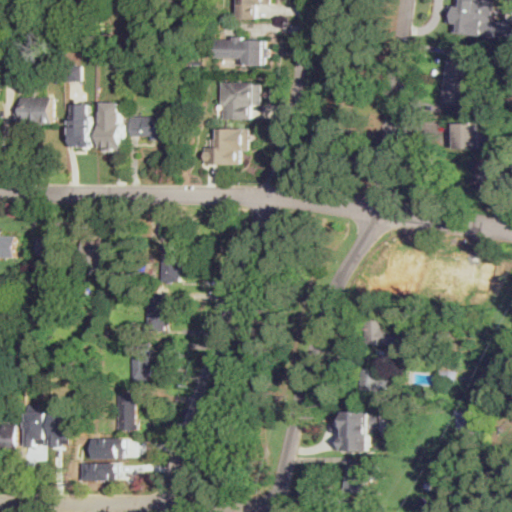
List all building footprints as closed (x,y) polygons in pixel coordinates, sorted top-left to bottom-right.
[(254,0),(254,11),(256,12),(256,16),(236,16),(236,14),(236,0),(254,0)] [(460,0),(485,4),(480,37),(454,33),(460,0)] [(85,22),(70,22),(70,7),(85,7),(85,22)] [(78,27),(78,43),(63,43),(63,27),(78,27)] [(218,38),(237,39),(237,36),(247,36),(247,39),(268,40),(268,47),(272,47),(272,57),(269,57),(269,64),(247,64),(247,57),(218,56),(218,38)] [(468,67),(462,105),(444,102),(449,65),(468,67)] [(265,84),(264,105),(258,104),(258,106),(254,106),(255,119),(227,118),(227,104),(224,104),(225,81),(259,82),(259,83),(265,84)] [(57,100),(57,118),(37,118),(37,116),(19,116),(19,102),(25,102),(25,97),(57,97),(57,100)] [(105,101),(124,102),(124,111),(125,111),(125,147),(102,147),(103,122),(105,123),(105,101)] [(76,103),(75,133),(73,133),(73,146),(94,146),(94,134),(93,133),(93,114),(92,114),(92,103),(76,103)] [(167,136),(167,138),(159,138),(159,140),(154,140),(154,136),(133,136),(133,116),(174,116),(174,136),(167,136)] [(485,133),(485,137),(482,137),(482,148),(458,148),(459,122),(482,123),(482,133),(485,133)] [(207,163),(244,163),(244,151),(253,151),(253,128),(219,127),(219,138),(213,138),(213,145),(206,145),(207,163)] [(482,159),(501,162),(500,166),(502,166),(501,170),(500,170),(498,181),(501,181),(498,197),(495,196),(495,197),(475,194),(477,176),(478,176),(479,171),(475,170),(476,160),(482,161),(482,159)] [(0,231),(4,231),(4,236),(19,236),(19,257),(0,257),(0,231)] [(67,234),(67,256),(41,255),(42,233),(67,234)] [(88,263),(85,263),(85,237),(112,236),(112,257),(94,258),(94,263),(88,263)] [(183,281),(164,281),(165,244),(184,244),(183,281)] [(478,273),(477,286),(462,286),(461,296),(445,295),(445,286),(430,286),(431,266),(465,267),(465,272),(478,272),(478,273)] [(398,276),(390,288),(383,284),(391,271),(398,276)] [(169,331),(151,331),(151,294),(169,294),(169,331)] [(411,327),(411,346),(369,345),(370,337),(370,318),(390,319),(389,327),(411,327)] [(154,380),(135,380),(135,343),(154,343),(154,380)] [(419,349),(418,358),(390,357),(390,348),(419,349)] [(393,373),(391,389),(388,389),(387,394),(382,394),(381,398),(363,395),(366,369),(393,373)] [(457,371),(456,383),(440,381),(442,369),(457,371)] [(143,393),(143,429),(122,428),(123,393),(143,393)] [(345,410),(380,410),(380,427),(376,427),(376,434),(373,434),(373,450),(344,450),(345,410)] [(8,447),(0,447),(0,429),(21,429),(21,447),(8,447)] [(68,453),(33,454),(33,436),(34,436),(67,435),(68,453)] [(97,457),(130,458),(131,437),(97,437),(97,457)] [(126,479),(106,479),(106,450),(126,450),(126,479)] [(379,463),(377,472),(374,471),(373,481),(366,480),(364,494),(347,491),(351,467),(361,468),(363,460),(379,463)] [(122,478),(122,462),(88,462),(89,479),(122,478)] [(434,484),(431,490),(425,487),(428,481),(434,484)]
